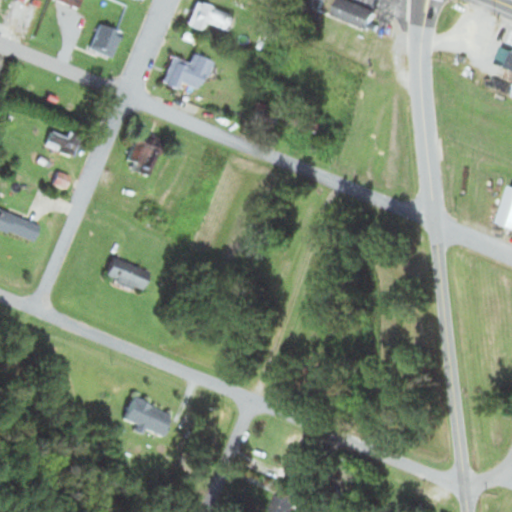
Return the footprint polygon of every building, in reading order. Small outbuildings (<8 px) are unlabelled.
[(39,2),(32,0),(29,0),(26,9),(15,4),(10,16),(30,24),(39,2)] [(78,0),(51,0),(75,9),(78,0)] [(330,0),(325,16),(365,30),(372,10),(344,0),(330,0)] [(197,32),(201,22),(223,31),(229,16),(192,1),(182,25),(197,32)] [(87,49),(110,57),(118,31),(95,23),(87,49)] [(511,51),(508,49),(501,65),(511,69),(511,51)] [(185,62),(168,56),(157,83),(173,89),(176,82),(196,90),(207,61),(188,53),(185,62)] [(76,137),(61,131),(59,136),(43,129),(37,145),(67,158),(76,137)] [(139,174),(157,148),(137,134),(119,161),(139,174)] [(46,182),(59,189),(65,177),(52,170),(46,182)] [(492,223),(511,229),(511,187),(504,185),(492,223)] [(0,231),(28,241),(34,222),(0,211),(0,231)] [(135,291),(143,271),(106,256),(98,276),(135,291)] [(157,438),(167,414),(125,397),(115,420),(157,438)] [(287,511),(295,495),(278,488),(267,511),(287,511)]
